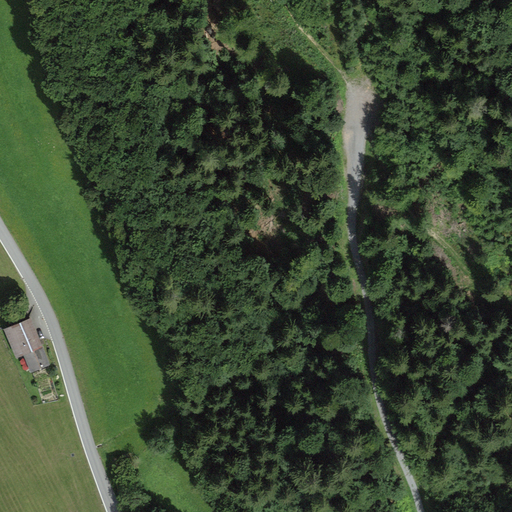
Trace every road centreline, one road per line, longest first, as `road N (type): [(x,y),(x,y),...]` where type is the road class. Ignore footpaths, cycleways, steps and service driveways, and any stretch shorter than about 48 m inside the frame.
road 1 (track): [(356,96),(353,237),(369,302),(372,377),(420,511)]
road 2 (tertiary): [(0,228),(48,321),(114,511)]
